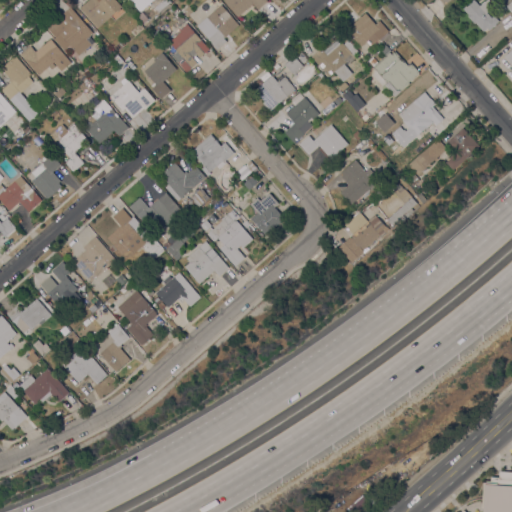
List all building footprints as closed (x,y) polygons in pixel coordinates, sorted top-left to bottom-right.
[(80,8),(88,0),(115,0),(125,11),(115,20),(111,16),(97,28),(80,8)] [(128,0),(152,0),(140,12),(128,0)] [(158,12),(154,7),(162,0),(168,0),(170,2),(158,12)] [(266,0),(267,1),(258,9),(252,4),(238,16),(223,0),(266,0)] [(473,0),(479,6),(481,4),(480,4),(484,1),(484,2),(486,0),(489,0),(494,6),(487,12),(491,18),(494,16),(499,21),(489,30),(487,28),(483,32),(475,22),(474,24),(467,16),(468,14),(462,8),(471,0),(473,0)] [(238,25),(223,38),(226,41),(216,49),(196,25),(221,4),(238,25)] [(193,10),(187,16),(182,11),(189,5),(193,10)] [(93,33),(86,39),(91,44),(78,56),(69,45),(64,50),(54,39),(55,37),(46,27),(70,6),(93,33)] [(375,24),(379,20),(388,31),(387,32),(388,34),(381,40),(380,38),(379,40),(378,39),(372,44),(368,40),(361,46),(346,29),(365,13),(375,24)] [(209,49),(199,57),(195,53),(191,57),(196,63),(186,72),(171,55),(176,50),(168,42),(180,31),(179,30),(186,23),(209,49)] [(134,28),(138,32),(134,36),(130,32),(134,28)] [(355,58),(349,63),(347,61),(344,64),(352,73),(343,81),(334,72),(328,77),(311,56),(320,48),(323,51),(338,38),(343,43),(347,39),(357,51),(352,55),(355,58)] [(71,62),(61,71),(53,62),(38,75),(20,54),(30,46),(35,52),(50,39),(71,62)] [(390,50),(384,55),(379,49),(385,44),(390,50)] [(113,53),(108,57),(102,51),(106,46),(113,53)] [(390,53),(394,50),(407,65),(410,62),(419,72),(408,82),(409,83),(394,96),(384,85),(386,82),(373,67),(390,53)] [(176,69),(163,81),(171,90),(161,99),(152,88),(156,85),(144,71),(155,61),(154,59),(161,52),(176,69)] [(301,53),(304,56),(304,57),(307,60),(302,63),(297,56),(301,53)] [(9,99),(10,99),(2,90),(10,83),(8,81),(10,79),(1,68),(15,55),(31,74),(28,76),(33,82),(20,93),(38,113),(29,121),(9,99)] [(303,66),(293,75),(284,64),(294,55),(303,66)] [(86,78),(83,80),(82,80),(75,73),(79,69),(86,78)] [(254,90),(271,75),(278,82),(280,80),(277,78),(280,75),(283,77),(284,76),(295,89),(270,111),(263,103),(264,101),(254,90)] [(138,92),(144,87),(155,100),(144,109),(143,108),(132,118),(124,108),(122,110),(110,96),(123,85),(120,81),(124,77),(127,81),(128,80),(138,92)] [(73,90),(69,85),(67,82),(70,79),(72,82),(73,82),(77,87),(73,90)] [(91,83),(84,90),(80,86),(87,79),(91,83)] [(58,98),(54,93),(62,87),(65,92),(58,98)] [(342,95),(348,90),(353,95),(355,93),(365,104),(357,111),(349,102),(342,95)] [(292,120),(291,121),(290,119),(285,113),(295,105),(290,100),(299,92),(303,97),(304,97),(318,113),(312,119),(310,117),(307,120),(312,125),(303,133),(303,134),(293,143),(284,132),(294,123),(292,120)] [(413,102),(412,102),(424,92),(435,104),(432,107),(443,119),(435,125),(432,122),(416,136),(403,121),(404,120),(399,114),(413,102)] [(0,126),(0,94),(16,112),(0,126)] [(335,99),(339,96),(343,101),(339,104),(335,99)] [(90,121),(89,119),(92,116),(88,113),(98,105),(97,104),(103,99),(128,127),(119,136),(114,130),(99,143),(84,126),(90,121)] [(366,113),(369,117),(364,121),(361,117),(366,113)] [(313,141),(318,136),(313,130),(322,122),(327,128),(331,125),(348,144),(331,159),(318,145),(308,155),(299,144),(308,135),(311,139),(313,141)] [(88,140),(74,152),(83,163),(73,172),(65,162),(70,158),(49,134),(62,124),(66,129),(73,123),(88,140)] [(415,136),(404,146),(396,137),(407,127),(415,136)] [(452,170),(445,162),(449,159),(448,157),(451,153),(453,155),(457,152),(453,148),(451,149),(447,144),(449,143),(447,141),(463,128),(479,146),(452,170)] [(215,140),(216,139),(218,141),(217,142),(221,146),(225,142),(234,153),(225,161),(226,162),(219,169),(216,166),(209,172),(191,151),(210,134),(215,140)] [(439,140),(440,139),(442,142),(441,143),(446,149),(436,157),(437,159),(434,161),(433,159),(430,163),(431,165),(429,167),(428,165),(426,167),(426,168),(424,170),(423,169),(417,175),(408,164),(437,139),(439,140)] [(61,164),(52,172),(60,181),(58,183),(61,187),(47,199),(31,181),(35,177),(31,172),(51,154),(61,164)] [(250,160),(256,167),(250,172),(244,165),(249,161),(250,160)] [(350,187),(339,174),(355,160),(359,165),(362,163),(373,176),(371,178),(375,183),(360,197),(363,200),(354,208),(351,204),(342,194),(350,187)] [(177,201),(165,187),(168,184),(160,175),(174,162),(184,173),(186,171),(187,173),(195,166),(205,177),(177,201)] [(419,180),(414,184),(409,177),(413,173),(419,180)] [(41,200),(28,211),(19,201),(9,210),(0,200),(0,184),(5,189),(20,175),(41,200)] [(257,183),(249,190),(243,184),(251,176),(257,183)] [(404,204),(393,191),(384,199),(378,193),(390,183),(399,193),(404,188),(412,197),(411,197),(416,203),(410,208),(413,211),(403,220),(403,219),(400,222),(398,220),(392,226),(386,219),(404,204)] [(209,198),(198,207),(190,197),(201,188),(209,198)] [(182,211),(157,232),(152,226),(154,224),(149,219),(144,223),(137,216),(129,206),(139,197),(148,208),(165,192),(182,211)] [(266,235),(250,218),(257,212),(249,204),(257,197),(259,200),(260,201),(269,193),(278,203),(274,207),(284,219),(266,235)] [(238,216),(235,218),(234,217),(233,218),(230,215),(231,214),(227,209),(226,210),(221,206),(226,202),(238,216)] [(133,254),(128,249),(122,254),(107,238),(120,225),(112,217),(122,208),(131,218),(127,222),(145,243),(133,254)] [(362,252),(351,261),(338,247),(349,237),(352,234),(344,225),(359,212),(367,221),(374,215),(385,226),(389,230),(385,233),(385,232),(380,237),(379,236),(366,247),(368,248),(363,252),(362,252)] [(194,223),(190,218),(195,213),(199,218),(194,223)] [(0,221),(1,223),(7,218),(15,227),(5,237),(0,231),(0,221)] [(253,239),(243,248),(241,245),(237,249),(245,258),(235,266),(219,249),(224,245),(215,235),(211,238),(207,233),(224,219),(229,225),(235,219),(253,239)] [(211,225),(205,231),(200,225),(206,220),(211,225)] [(191,225),(195,228),(191,231),(193,233),(182,243),(183,243),(177,248),(181,252),(179,257),(176,260),(166,248),(171,243),(191,225)] [(115,260),(90,282),(73,261),(85,250),(82,247),(95,236),(115,260)] [(168,240),(171,243),(166,248),(163,245),(168,240)] [(228,268),(218,276),(214,270),(207,276),(208,277),(206,278),(205,278),(203,280),(201,282),(201,281),(199,283),(195,279),(194,279),(193,278),(193,277),(192,276),(190,274),(190,273),(189,273),(187,271),(188,271),(184,266),(189,262),(186,258),(205,241),(219,257),(228,268)] [(67,305),(61,310),(46,293),(47,293),(40,284),(49,276),(57,285),(61,281),(51,270),(62,261),(70,271),(65,275),(77,289),(74,291),(85,304),(75,313),(70,308),(67,305)] [(200,297),(189,306),(182,298),(180,300),(178,298),(168,307),(155,293),(165,284),(162,281),(169,275),(171,278),(178,272),(200,297)] [(126,280),(120,285),(115,279),(121,274),(126,280)] [(129,296),(136,290),(156,312),(155,313),(157,315),(145,325),(146,325),(145,326),(153,334),(141,345),(127,329),(132,324),(117,307),(129,296)] [(160,301),(157,304),(152,299),(156,296),(160,301)] [(51,315),(45,321),(43,319),(31,329),(22,319),(16,325),(7,314),(16,306),(21,311),(36,298),(51,315)] [(161,301),(165,306),(161,309),(157,304),(161,301)] [(0,315),(1,315),(10,326),(10,327),(16,334),(6,342),(8,345),(10,343),(13,346),(0,357),(0,315)] [(62,321),(66,326),(62,330),(58,325),(62,321)] [(115,371),(99,353),(100,353),(94,346),(92,344),(95,341),(97,343),(109,333),(107,331),(114,325),(113,324),(115,323),(115,324),(116,323),(129,337),(120,345),(121,346),(120,348),(130,359),(115,371)] [(32,364),(26,357),(33,351),(39,358),(32,364)] [(107,375),(96,384),(88,374),(78,383),(61,364),(76,351),(84,360),(89,355),(107,375)] [(0,370),(6,365),(10,369),(13,367),(19,374),(13,380),(14,380),(10,383),(0,372),(0,370)] [(69,393),(58,402),(51,394),(42,402),(40,400),(35,404),(19,386),(31,375),(34,379),(47,368),(69,393)] [(5,388),(9,385),(10,386),(16,393),(12,396),(7,390),(5,388)] [(8,396),(8,395),(27,416),(12,430),(3,420),(2,421),(0,418),(0,395),(4,392),(8,396)] [(511,511),(460,511),(463,510),(464,511),(481,511),(483,482),(485,482),(485,481),(490,481),(490,477),(498,477),(499,471),(511,471),(511,511)]
